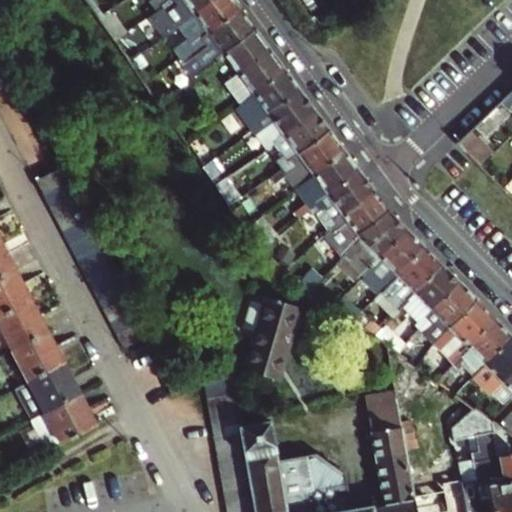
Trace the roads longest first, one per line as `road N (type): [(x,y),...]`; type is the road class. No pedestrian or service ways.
road 1 (residential): [(191,511),(0,139)]
road 2 (residential): [(388,168),(264,0)]
road 3 (residential): [(511,298),(388,168)]
road 4 (residential): [(511,51),(388,168)]
